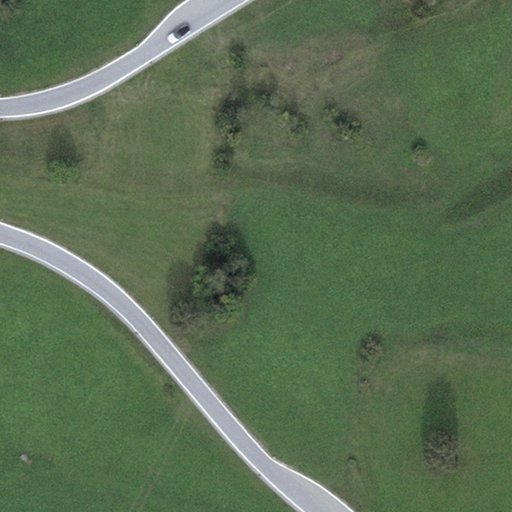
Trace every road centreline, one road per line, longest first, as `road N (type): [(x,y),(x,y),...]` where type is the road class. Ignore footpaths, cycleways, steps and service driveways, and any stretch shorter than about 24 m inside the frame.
road 1 (unclassified): [(0,231),(71,264),(120,300),(264,463),(327,511)]
road 2 (unclassified): [(228,0),(83,89),(0,106)]
